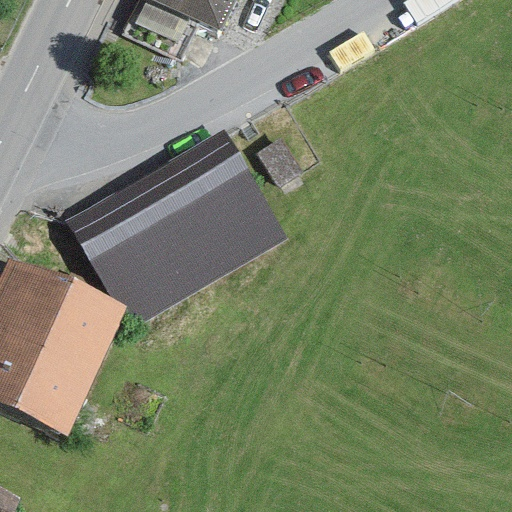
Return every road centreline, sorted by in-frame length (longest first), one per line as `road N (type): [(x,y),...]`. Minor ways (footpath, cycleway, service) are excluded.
road 1 (residential): [(14,117),(51,135),(137,134),(391,0)]
road 2 (secondary): [(72,0),(14,117)]
